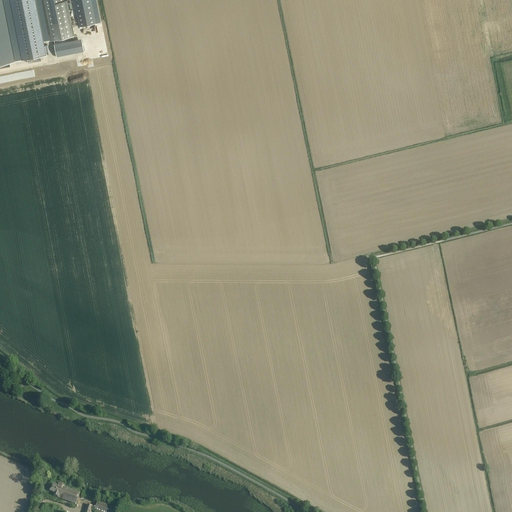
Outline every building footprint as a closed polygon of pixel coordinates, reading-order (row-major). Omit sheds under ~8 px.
[(0,0),(0,64),(15,62),(2,0),(0,0)] [(9,0),(21,60),(27,59),(40,57),(46,55),(44,42),(35,0),(9,0)] [(35,0),(44,42),(50,41),(54,40),(70,37),(74,36),(67,0),(73,0),(79,27),(95,24),(90,0),(35,0)] [(82,42),(55,47),(57,57),(84,51),(82,42)] [(53,483),(52,486),(50,491),(55,493),(54,496),(75,504),(80,493),(62,487),(63,484),(59,483),(58,485),(53,483)] [(94,511),(116,511),(118,509),(99,501),(94,511)]
